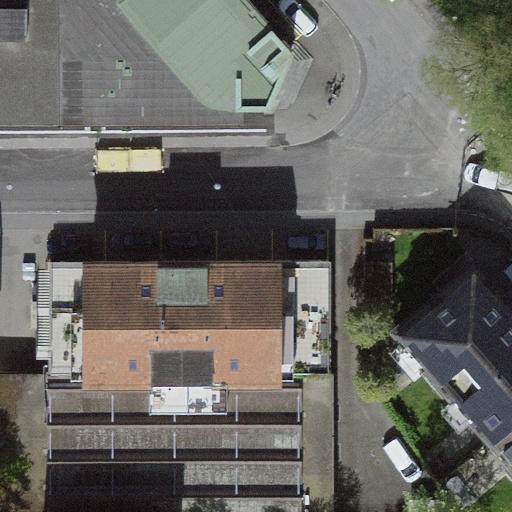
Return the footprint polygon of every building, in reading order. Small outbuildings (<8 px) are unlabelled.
[(280,75),(292,49),(249,0),(0,0),(0,103),(55,103),(137,102),(206,102),(269,102),(280,75)] [(48,263),(49,374),(331,373),(330,262),(149,262),(48,263)] [(431,368),(492,438),(511,421),(511,304),(509,301),(431,368)] [(0,511),(330,511),(331,373),(49,374),(26,374),(3,374),(0,395),(0,511)] [(511,421),(492,438),(511,460),(511,421)]
